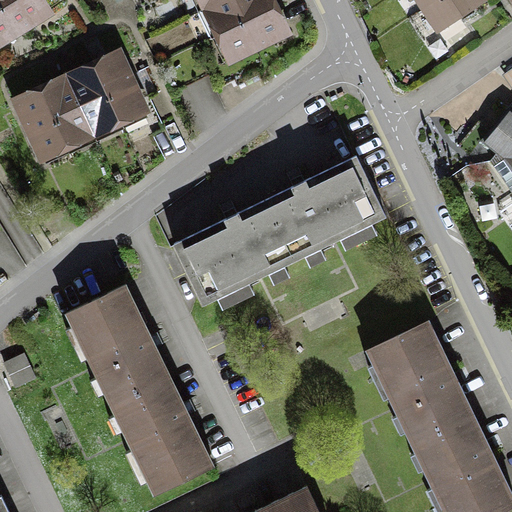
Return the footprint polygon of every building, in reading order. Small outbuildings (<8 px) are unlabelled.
[(0,0),(0,41),(15,32),(19,33),(28,28),(29,24),(48,12),(39,0),(0,0)] [(203,0),(221,36),(222,35),(233,57),(251,48),(257,49),(264,45),(265,41),(285,31),(280,20),(270,0),(203,0)] [(420,0),(440,29),(483,0),(420,0)] [(42,154),(65,143),(66,144),(119,119),(143,108),(134,88),(136,83),(132,76),(128,74),(119,54),(105,60),(82,71),(68,77),(57,82),(33,93),(17,100),(26,120),(24,124),(28,133),(33,134),(42,154)] [(481,141),(503,159),(494,166),(511,192),(511,101),(487,132),(476,123),(458,145),(469,154),(481,141)] [(303,183),(267,200),(234,216),(177,243),(204,300),(294,257),(383,214),(356,157),(303,183)] [(124,284),(66,312),(154,491),(212,462),(190,417),(147,330),(124,284)] [(427,321),(368,349),(446,511),(491,511),(511,502),(511,498),(487,447),(449,368),(427,321)] [(23,352),(3,362),(15,386),(35,377),(23,352)] [(320,511),(307,485),(263,507),(252,511),(320,511)]
